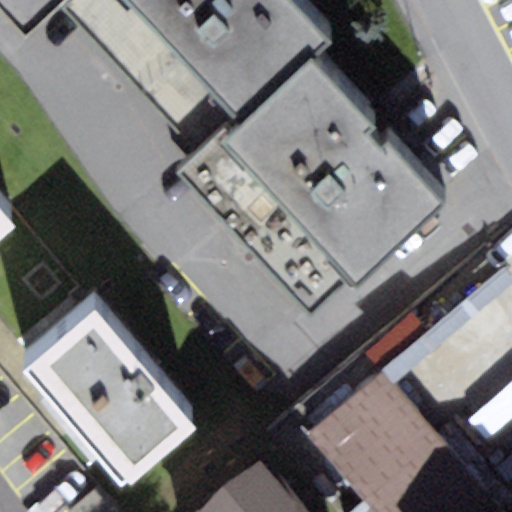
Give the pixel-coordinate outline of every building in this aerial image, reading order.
[(72,0),(68,4),(56,16),(195,162),(312,52),(330,36),(295,0),(72,0)] [(445,192),(312,52),(195,162),(186,171),(318,311),(445,192)] [(0,197),(0,219),(11,211),(0,197)] [(98,289),(16,357),(115,475),(197,406),(98,289)] [(386,368),(297,453),(344,511),(500,511),(508,506),(386,368)] [(309,511),(252,454),(182,511),(309,511)] [(511,511),(511,502),(508,506),(500,511),(511,511)]
